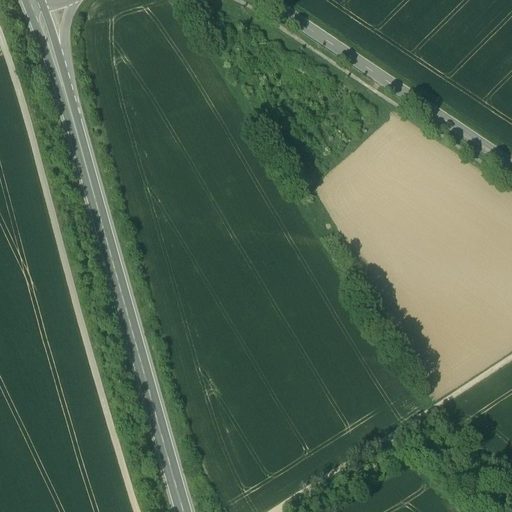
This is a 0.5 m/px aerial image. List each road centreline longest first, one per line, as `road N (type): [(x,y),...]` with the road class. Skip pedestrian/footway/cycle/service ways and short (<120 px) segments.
road 1 (primary): [(60,72),(182,511)]
road 2 (tertiary): [(263,0),(511,166)]
road 3 (track): [(385,439),(511,358)]
road 4 (track): [(385,439),(281,511)]
